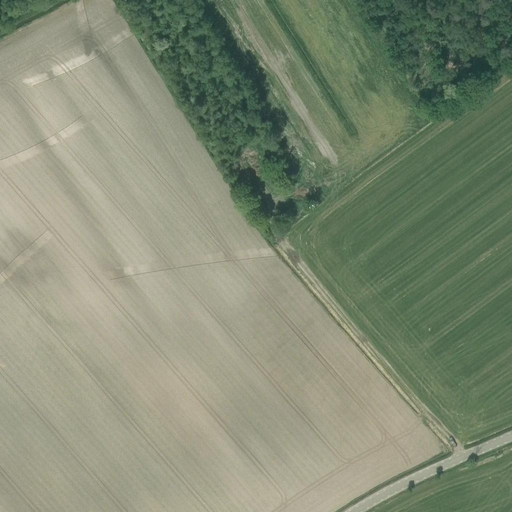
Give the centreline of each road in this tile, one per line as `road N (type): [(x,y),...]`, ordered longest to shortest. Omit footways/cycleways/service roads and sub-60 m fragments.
road 1 (track): [(463,456),(277,239),(270,210)]
road 2 (unclassified): [(352,511),(511,434)]
